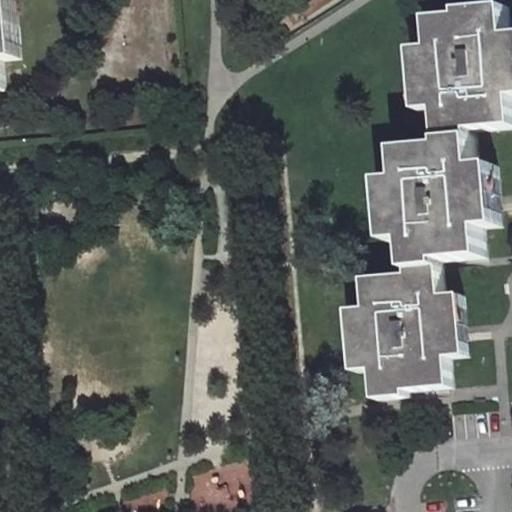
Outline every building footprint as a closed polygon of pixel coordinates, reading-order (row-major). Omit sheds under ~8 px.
[(0,0),(0,93),(10,93),(7,63),(14,63),(8,0),(0,0)] [(19,0),(8,0),(14,63),(25,62),(19,0)] [(496,233),(489,170),(484,170),(481,135),(511,132),(511,11),(511,8),(477,11),(465,13),(465,18),(436,21),(439,51),(433,52),(439,113),(445,112),(449,148),(403,152),(406,183),(402,183),(408,245),(413,244),(416,279),(372,283),(375,313),(369,314),(375,376),(381,375),(384,405),(416,402),(416,395),(459,391),(456,360),(461,360),(455,299),(450,299),(447,267),(492,263),(489,233),(496,233)] [(439,113),(433,52),(422,53),(427,114),(439,113)] [(501,169),(489,170),(496,233),(507,231),(501,169)] [(391,184),(397,246),(408,245),(402,183),(391,184)] [(466,298),(455,299),(461,360),(472,359),(466,298)] [(375,376),(369,314),(358,315),(364,377),(375,376)]
